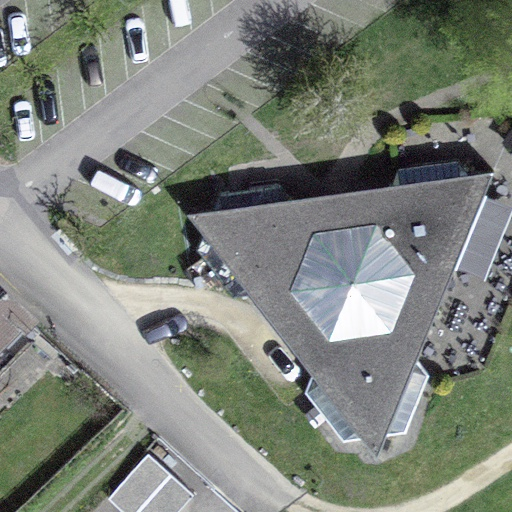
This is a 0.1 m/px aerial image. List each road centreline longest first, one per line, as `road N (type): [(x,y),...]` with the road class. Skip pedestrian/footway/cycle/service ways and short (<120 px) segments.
road 1 (tertiary): [(0,218),(164,409),(296,501)]
road 2 (track): [(397,511),(442,501),(511,452)]
